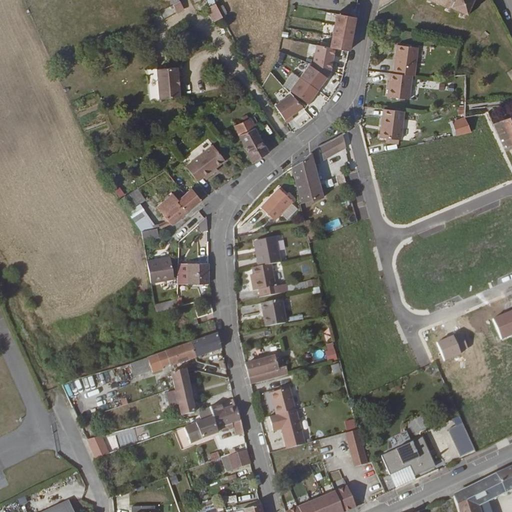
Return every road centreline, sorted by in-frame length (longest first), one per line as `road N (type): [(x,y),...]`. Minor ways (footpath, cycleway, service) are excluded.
road 1 (residential): [(273,511),(222,293),(219,234),(239,193),(348,96)]
road 2 (unknown): [(0,334),(41,424),(77,440),(0,456)]
road 3 (residential): [(381,239),(407,328),(511,285)]
road 4 (residential): [(348,96),(381,239)]
road 5 (residential): [(511,452),(380,511)]
road 6 (residential): [(381,239),(511,189)]
